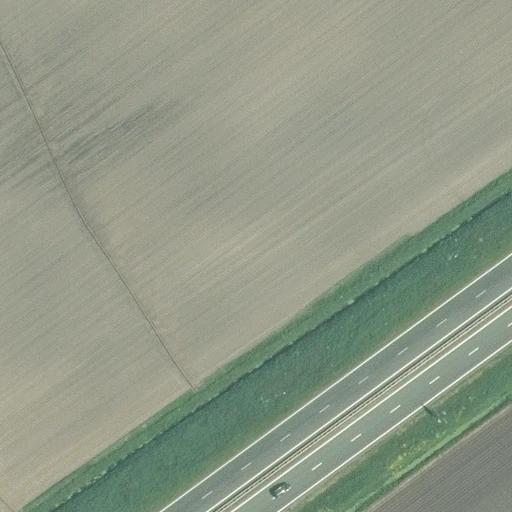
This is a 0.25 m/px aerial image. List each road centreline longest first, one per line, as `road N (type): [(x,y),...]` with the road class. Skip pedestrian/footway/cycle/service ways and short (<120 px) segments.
road 1 (trunk): [(511,274),(188,511)]
road 2 (trunk): [(257,511),(511,324)]
